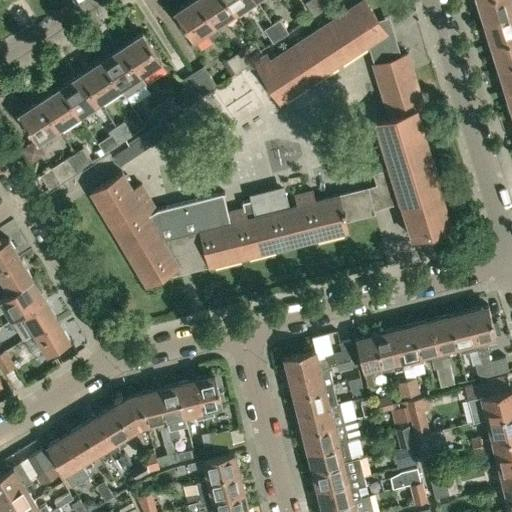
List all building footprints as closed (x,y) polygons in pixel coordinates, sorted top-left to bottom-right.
[(193,39),(214,26),(197,0),(189,0),(174,10),(193,39)] [(226,0),(197,0),(214,26),(234,12),(226,0)] [(226,0),(234,12),(252,0),(226,0)] [(385,104),(386,104),(390,115),(374,120),(389,167),(374,172),(377,183),(372,184),(379,206),(400,200),(412,237),(452,224),(441,187),(442,187),(417,107),(423,105),(420,93),(421,92),(408,51),(401,54),(392,27),(384,30),(365,0),(359,0),(270,58),(266,53),(254,61),(280,102),(368,44),(370,49),(374,62),(372,62),(385,104)] [(314,15),(321,10),(314,0),(306,0),(305,1),(314,15)] [(329,5),(329,4),(326,0),(314,0),(321,10),(329,5)] [(511,0),(477,0),(484,21),(511,11),(511,0)] [(511,11),(484,21),(491,45),(511,37),(511,11)] [(288,32),(288,31),(279,18),(271,23),(280,37),(288,32)] [(273,42),(280,37),(271,23),(264,28),(273,42)] [(143,30),(122,44),(141,73),(162,59),(143,30)] [(511,37),(491,45),(498,67),(511,62),(511,37)] [(122,44),(102,58),(120,87),(141,73),(122,44)] [(251,62),(248,58),(242,49),(233,54),(242,68),(251,62)] [(232,75),(242,68),(233,54),(226,59),(229,64),(226,66),(232,75)] [(102,58),(81,71),(100,100),(120,87),(102,58)] [(511,62),(498,67),(505,90),(511,87),(511,62)] [(204,64),(193,71),(206,92),(217,85),(204,64)] [(81,71),(61,84),(80,113),(100,100),(81,71)] [(181,79),(194,99),(206,92),(193,71),(181,79)] [(61,84),(40,98),(59,127),(80,113),(61,84)] [(167,97),(160,102),(169,116),(176,111),(167,97)] [(250,103),(254,114),(243,117),(247,127),(274,117),(267,97),(250,103)] [(44,147),(39,140),(59,127),(40,98),(18,112),(37,141),(32,144),(38,152),(44,147)] [(152,107),(157,116),(161,121),(169,116),(160,102),(152,107)] [(124,138),(132,133),(123,119),(115,125),(124,138)] [(117,143),(124,138),(115,125),(108,129),(117,143)] [(83,146),(74,152),(83,166),(92,160),(83,146)] [(40,174),(49,188),(83,166),(74,152),(40,174)] [(258,193),(252,197),(242,200),(244,206),(228,210),(223,190),(157,207),(142,182),(133,187),(123,171),(90,191),(146,284),(178,265),(179,265),(207,258),(209,265),(348,230),(344,218),(374,211),(373,207),(379,206),(372,184),(315,199),(313,189),(295,193),(297,203),(288,205),(285,189),(281,189),(273,188),(265,190),(258,193)] [(0,270),(21,257),(9,237),(2,241),(0,238),(0,270)] [(0,270),(0,276),(9,292),(0,297),(34,277),(21,257),(0,270)] [(0,297),(0,299),(11,318),(12,319),(46,298),(34,277),(0,297)] [(34,332),(58,318),(46,298),(12,319),(23,338),(34,332)] [(496,335),(495,334),(501,332),(498,320),(493,322),(488,304),(468,309),(467,309),(469,314),(471,313),(472,317),(470,318),(478,347),(476,348),(477,353),(483,352),(483,355),(481,357),(482,363),(485,375),(511,368),(511,367),(509,354),(490,359),(489,353),(490,353),(486,337),(496,335)] [(468,309),(449,313),(458,345),(468,342),(471,358),(481,355),(481,357),(483,355),(483,352),(477,353),(476,348),(478,347),(470,318),(472,317),(471,313),(469,314),(467,309),(468,309)] [(442,356),(441,356),(441,357),(448,355),(449,355),(450,355),(450,354),(448,347),(458,345),(449,313),(431,318),(430,318),(431,323),(433,323),(435,328),(434,328),(442,356)] [(71,339),(58,318),(34,332),(47,354),(71,339)] [(431,318),(412,322),(420,354),(430,352),(432,358),(439,357),(438,357),(441,356),(442,356),(434,328),(435,328),(433,323),(431,323),(430,318),(431,318)] [(420,354),(412,322),(392,327),(394,332),(396,332),(397,337),(396,338),(403,366),(412,364),(411,357),(420,354)] [(392,327),(374,332),(383,364),(392,361),(394,368),(403,366),(396,338),(397,337),(396,332),(394,332),(392,327)] [(355,337),(365,376),(367,384),(374,382),(372,374),(375,373),(373,366),(383,364),(374,332),(355,337)] [(328,362),(336,361),(336,362),(343,360),(355,357),(351,338),(339,341),(341,349),(324,353),(325,355),(318,357),(315,347),(284,354),(290,376),(295,375),(294,370),(300,369),(300,371),(328,364),(328,362)] [(0,365),(4,373),(4,372),(15,366),(5,349),(0,352),(0,365)] [(357,365),(355,357),(343,360),(336,362),(338,369),(357,365)] [(441,385),(448,384),(443,365),(445,365),(444,360),(442,361),(443,365),(436,367),(441,385)] [(485,375),(482,363),(475,365),(478,376),(485,375)] [(290,376),(294,393),(325,385),(333,383),(328,364),(300,371),(300,369),(294,370),(295,375),(290,376)] [(450,364),(443,366),(448,384),(455,383),(450,364)] [(215,372),(194,377),(195,384),(199,383),(200,388),(198,389),(205,416),(214,414),(212,406),(223,404),(219,387),(216,375),(215,372)] [(468,397),(481,394),(487,417),(511,410),(511,385),(511,386),(508,374),(464,384),(468,397)] [(356,393),(364,391),(365,391),(361,375),(348,378),(351,391),(356,393)] [(416,375),(406,378),(410,393),(420,390),(416,375)] [(187,424),(184,413),(194,411),(195,418),(205,416),(198,389),(200,388),(199,383),(195,384),(194,377),(177,382),(187,424)] [(397,381),(401,396),(410,393),(406,378),(397,381)] [(177,382),(156,387),(157,393),(161,393),(162,397),(160,398),(172,443),(182,440),(178,426),(187,424),(177,382)] [(294,393),(300,415),(306,413),(304,408),(309,406),(310,409),(338,402),(335,393),(327,395),(325,385),(294,393)] [(177,460),(172,443),(160,398),(162,397),(161,393),(157,393),(156,387),(138,391),(147,423),(157,420),(158,428),(160,427),(165,445),(167,452),(160,454),(158,446),(154,447),(154,448),(159,468),(171,465),(171,462),(177,460)] [(128,394),(113,403),(129,432),(142,424),(147,423),(138,391),(128,394)] [(390,394),(372,399),(371,399),(376,412),(391,408),(394,407),(393,403),(390,394)] [(371,399),(367,400),(361,402),(363,416),(376,412),(371,399)] [(411,418),(406,399),(393,403),(394,407),(391,408),(395,423),(411,418)] [(300,415),(304,430),(344,420),(339,401),(338,402),(310,409),(309,406),(304,408),(306,413),(300,415)] [(113,404),(95,415),(98,420),(102,418),(104,421),(102,423),(117,449),(126,443),(122,437),(129,432),(113,404)] [(430,432),(424,409),(410,412),(411,418),(415,435),(420,434),(430,432)] [(511,410),(487,417),(493,440),(511,435),(511,410)] [(95,415),(80,424),(97,451),(106,446),(110,453),(117,449),(102,423),(104,421),(102,418),(98,420),(95,415)] [(304,430),(309,449),(348,439),(349,439),(344,420),(304,430)] [(80,424),(62,435),(65,440),(69,437),(72,442),(69,443),(89,475),(85,468),(93,463),(89,456),(97,451),(80,424)] [(410,424),(399,426),(396,427),(398,437),(400,445),(400,446),(414,442),(410,424)] [(209,431),(213,450),(234,445),(229,428),(216,430),(215,429),(209,431),(207,425),(200,426),(202,433),(209,431)] [(253,446),(252,430),(239,431),(240,447),(253,446)] [(435,433),(420,436),(423,450),(439,446),(435,433)] [(71,486),(72,485),(89,475),(69,443),(72,442),(69,437),(65,440),(62,435),(47,444),(59,465),(71,486)] [(473,445),(481,443),(480,435),(471,437),(473,445)] [(511,435),(493,440),(499,463),(511,459),(511,435)] [(309,449),(313,468),(352,458),(348,439),(309,449)] [(414,442),(400,446),(400,445),(393,447),(398,467),(419,462),(414,442)] [(481,443),(473,445),(474,452),(483,450),(481,443)] [(54,465),(43,447),(27,457),(38,474),(54,465)] [(159,468),(154,448),(144,451),(149,470),(159,468)] [(178,451),(180,459),(195,455),(193,448),(178,451)] [(234,450),(187,461),(189,469),(197,467),(198,469),(205,468),(208,478),(239,469),(238,465),(234,450)] [(439,453),(426,457),(425,457),(431,480),(445,476),(439,453)] [(368,454),(352,458),(313,468),(318,488),(324,487),(323,483),(328,482),(328,484),(372,473),(368,454)] [(120,466),(126,463),(122,455),(116,458),(120,466)] [(135,476),(148,469),(142,458),(129,466),(135,476)] [(511,459),(499,463),(505,485),(511,483),(511,459)] [(0,472),(0,498),(2,497),(0,495),(4,492),(5,494),(31,478),(20,461),(15,463),(0,472)] [(186,472),(184,463),(177,465),(179,473),(186,472)] [(41,479),(57,470),(54,465),(38,474),(41,479)] [(418,467),(417,467),(401,470),(404,484),(409,483),(410,484),(421,481),(421,480),(418,467)] [(196,481),(199,492),(186,496),(188,503),(197,500),(197,503),(201,502),(200,497),(204,496),(204,498),(233,491),(234,493),(238,491),(237,487),(243,486),(239,469),(208,478),(196,481)] [(374,480),(372,473),(328,484),(328,482),(323,483),(324,487),(318,488),(323,505),(361,496),(368,494),(365,482),(374,480)] [(449,493),(445,476),(431,480),(436,496),(449,493)] [(0,498),(0,504),(4,511),(13,511),(34,499),(29,490),(35,486),(31,478),(5,494),(4,492),(0,495),(2,497),(0,498)] [(113,494),(110,489),(104,479),(95,485),(104,500),(113,494)] [(423,480),(421,480),(421,481),(410,484),(414,503),(426,500),(423,480)] [(97,495),(83,503),(87,510),(104,500),(95,485),(92,487),(97,495)] [(226,511),(248,507),(243,486),(237,487),(238,491),(234,493),(233,491),(204,498),(204,496),(200,497),(201,502),(197,503),(197,500),(188,503),(190,511),(215,505),(216,511),(226,511)] [(493,486),(484,488),(486,497),(495,495),(493,486)] [(73,498),(69,491),(54,500),(58,507),(73,498)] [(153,491),(137,494),(136,495),(144,511),(150,511),(157,510),(153,491)] [(368,494),(361,496),(323,505),(324,511),(378,511),(382,511),(377,492),(368,494)] [(83,503),(80,498),(71,503),(76,511),(83,511),(87,510),(83,503)] [(13,511),(50,511),(58,508),(57,506),(51,510),(46,502),(39,506),(34,499),(13,511)] [(438,503),(440,511),(451,511),(449,499),(438,503)]
